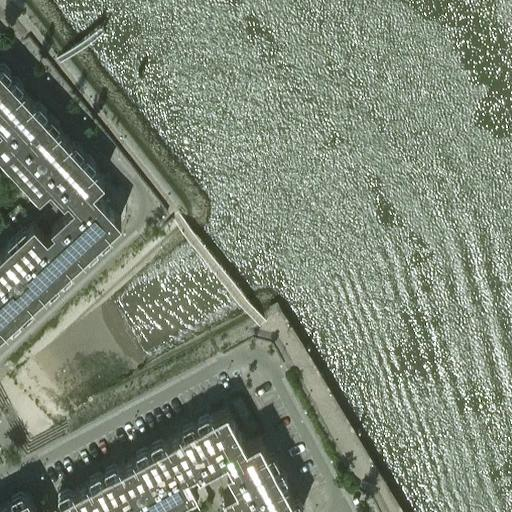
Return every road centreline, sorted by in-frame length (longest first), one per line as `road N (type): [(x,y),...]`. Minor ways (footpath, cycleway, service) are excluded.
road 1 (residential): [(0,475),(257,353),(270,361),(349,506)]
road 2 (residential): [(0,40),(148,204),(144,218),(0,356)]
